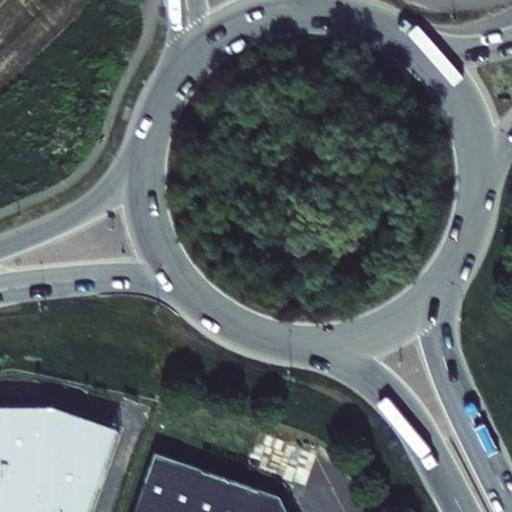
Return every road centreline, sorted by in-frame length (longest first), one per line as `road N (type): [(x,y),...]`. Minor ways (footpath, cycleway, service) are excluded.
road 1 (primary): [(511,506),(459,402),(429,294)]
road 2 (primary): [(316,343),(395,402),(460,511)]
road 3 (primary): [(0,290),(122,278),(187,290)]
road 4 (primary): [(145,144),(107,193),(0,247)]
road 5 (primary): [(145,144),(145,209),(187,290)]
road 6 (primary): [(478,177),(462,103),(415,44)]
road 7 (primary): [(187,290),(239,328),(316,343)]
road 8 (primary): [(304,7),(232,26),(183,65)]
road 9 (primary): [(429,294),(465,240),(478,177)]
road 10 (primary): [(316,343),(377,329),(429,294)]
